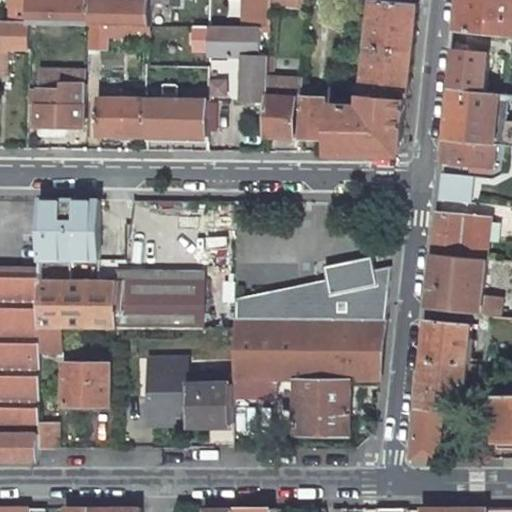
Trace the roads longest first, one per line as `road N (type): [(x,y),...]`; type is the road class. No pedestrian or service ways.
road 1 (residential): [(0,172),(424,181)]
road 2 (residential): [(0,478),(392,479)]
road 3 (residential): [(392,479),(424,181)]
road 4 (residential): [(424,181),(444,0)]
road 5 (residential): [(392,479),(511,485)]
